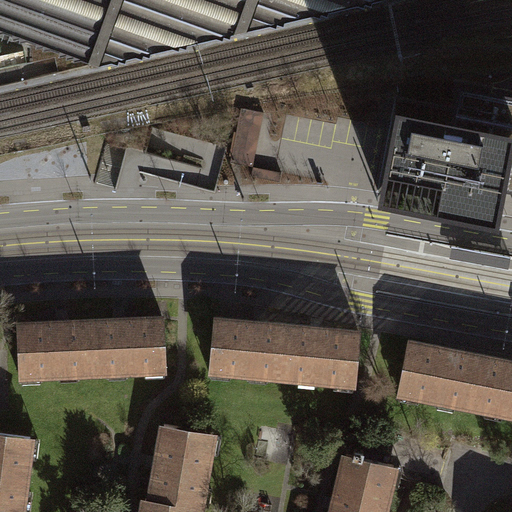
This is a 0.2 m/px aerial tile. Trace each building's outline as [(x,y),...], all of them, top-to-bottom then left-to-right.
[(0,0),(0,28),(4,27),(14,31),(14,34),(20,33),(21,37),(27,36),(36,39),(37,43),(44,43),(44,45),(51,44),(60,48),(61,52),(67,51),(68,54),(74,53),(75,56),(81,55),(99,62),(112,59),(119,61),(120,57),(126,59),(127,56),(137,53),(143,55),(144,52),(151,54),(152,50),(174,45),(180,47),(181,43),(187,45),(188,42),(217,35),(223,37),(225,33),(232,35),(233,31),(271,22),(277,24),(278,21),(285,23),(286,19),(315,12),(321,14),(322,10),(329,12),(330,9),(358,2),(365,4),(366,0),(372,2),(373,0),(0,0)] [(511,91),(459,81),(453,109),(396,98),(378,191),(499,214),(505,186),(511,187),(511,91)] [(264,112),(241,108),(231,162),(254,166),(264,112)] [(282,172),(254,166),(252,176),(280,181),(282,172)] [(511,256),(452,245),(450,258),(509,268),(511,256)] [(113,320),(91,321),(94,370),(146,368),(146,365),(166,364),(163,317),(127,319),(126,317),(120,318),(113,318),(113,320)] [(283,375),(288,325),(266,323),(266,322),(260,321),(253,321),(253,322),(216,319),(212,365),(231,367),(231,370),(283,375)] [(94,370),(91,321),(69,322),(69,320),(62,320),(56,321),(56,322),(18,324),(21,370),(40,369),(40,372),(94,370)] [(310,327),(288,325),(283,375),(336,380),(337,377),(356,379),(360,332),(323,329),(323,327),(317,326),(310,326),(310,327)] [(419,394),(471,404),(480,355),(459,351),(459,349),(453,347),(446,346),(446,348),(409,341),(400,387),(419,391),(419,394)] [(502,359),(480,355),(471,404),(511,412),(511,359),(509,359),(502,357),(502,359)] [(165,423),(152,499),(195,507),(200,508),(214,432),(165,423)] [(0,509),(17,511),(21,511),(31,436),(6,433),(0,432),(0,509)] [(383,511),(390,482),(387,482),(392,464),(363,457),(365,451),(356,448),(354,455),(348,453),(333,511),(383,511)] [(146,498),(143,511),(193,511),(195,507),(152,499),(146,498)]
